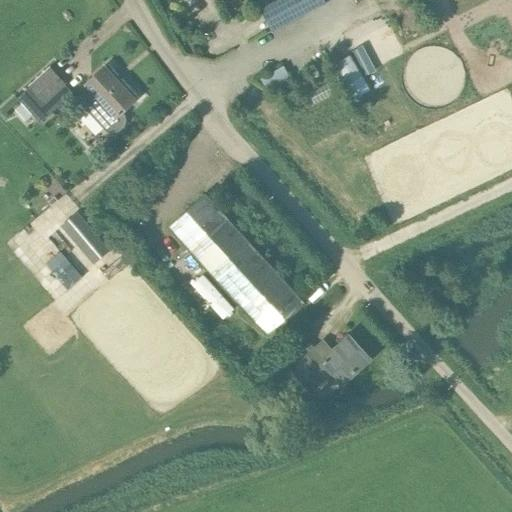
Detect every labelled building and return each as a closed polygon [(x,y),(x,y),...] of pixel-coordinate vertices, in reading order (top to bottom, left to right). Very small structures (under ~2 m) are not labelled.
[(271,32),(326,4),(324,0),(273,0),(259,8),(271,32)] [(122,111),(135,99),(104,65),(84,83),(88,88),(76,99),(86,109),(87,108),(104,128),(106,129),(108,130),(110,131),(112,131),(115,131),(116,131),(118,130),(119,129),(121,128),(122,127),(123,126),(124,124),(125,122),(125,120),(125,118),(124,116),(124,114),(123,113),(122,111)] [(283,65),(260,78),(268,93),(291,80),(283,65)] [(40,122),(72,92),(49,67),(17,97),(40,122)] [(267,334),(303,301),(205,193),(169,226),(267,334)] [(93,262),(108,249),(76,213),(62,225),(93,262)] [(120,258),(103,273),(108,280),(126,264),(120,258)] [(66,259),(52,272),(67,289),(81,277),(66,259)] [(204,276),(193,286),(224,320),(235,311),(204,276)] [(369,357),(349,335),(331,351),(323,341),(291,370),(309,390),(330,371),(341,383),(369,357)]
